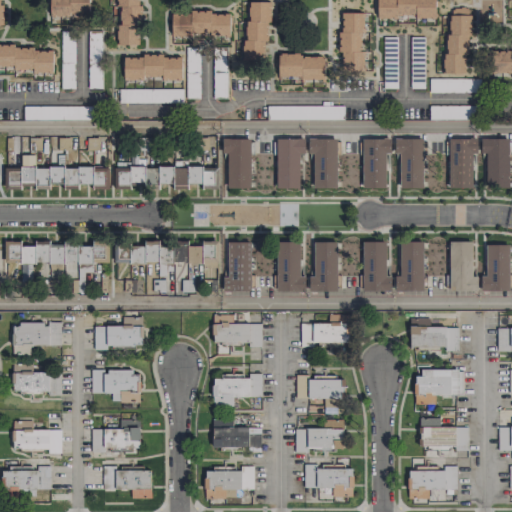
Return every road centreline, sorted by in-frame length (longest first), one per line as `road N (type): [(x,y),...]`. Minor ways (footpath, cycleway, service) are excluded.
road 1 (residential): [(511,101),(253,96),(224,108),(122,108),(108,97),(0,98)]
road 2 (residential): [(175,511),(178,357)]
road 3 (residential): [(379,511),(381,362)]
road 4 (residential): [(147,214),(0,214)]
road 5 (residential): [(511,219),(366,214)]
